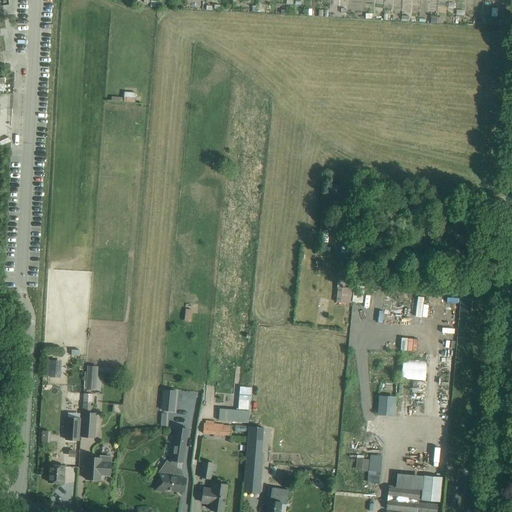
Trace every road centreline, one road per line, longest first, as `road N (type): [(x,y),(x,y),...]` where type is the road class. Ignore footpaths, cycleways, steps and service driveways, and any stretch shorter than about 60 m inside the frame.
road 1 (unclassified): [(36,0),(21,505)]
road 2 (tertiary): [(493,511),(511,298)]
